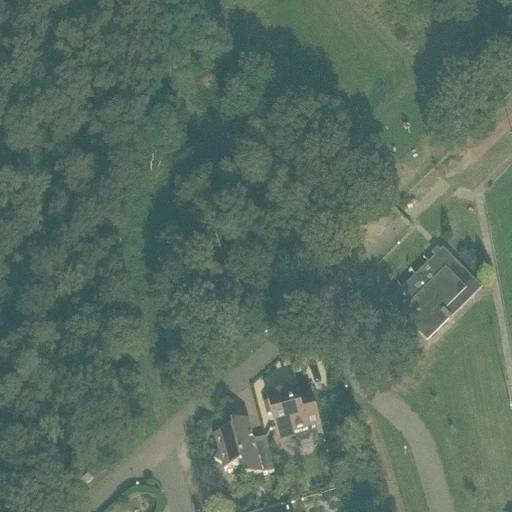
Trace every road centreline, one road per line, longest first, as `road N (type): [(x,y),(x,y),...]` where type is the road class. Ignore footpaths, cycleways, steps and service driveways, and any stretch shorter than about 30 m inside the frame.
road 1 (unclassified): [(98,0),(183,91),(244,140),(398,223)]
road 2 (track): [(163,444),(131,284),(108,246),(0,172)]
road 3 (residential): [(163,444),(398,223)]
road 4 (track): [(398,223),(511,119)]
